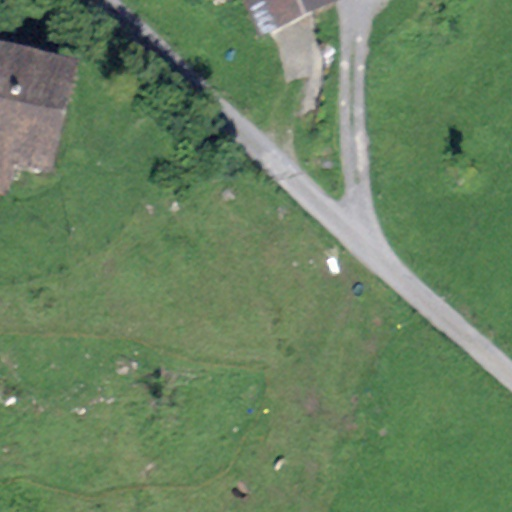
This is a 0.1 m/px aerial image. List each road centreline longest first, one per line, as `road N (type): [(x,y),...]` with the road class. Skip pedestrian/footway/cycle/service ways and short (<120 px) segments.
road 1 (track): [(369,252),(351,0)]
road 2 (track): [(104,0),(264,143)]
